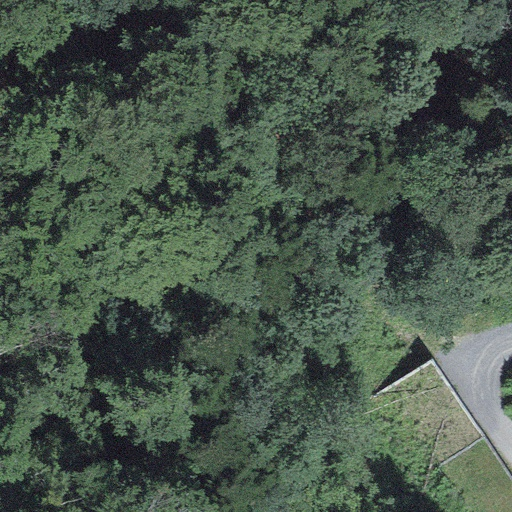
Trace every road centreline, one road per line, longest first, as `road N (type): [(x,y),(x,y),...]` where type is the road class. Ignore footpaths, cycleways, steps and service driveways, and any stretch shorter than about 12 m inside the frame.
road 1 (track): [(391,0),(416,70),(511,176)]
road 2 (track): [(511,445),(482,405),(471,361),(498,334),(511,337)]
